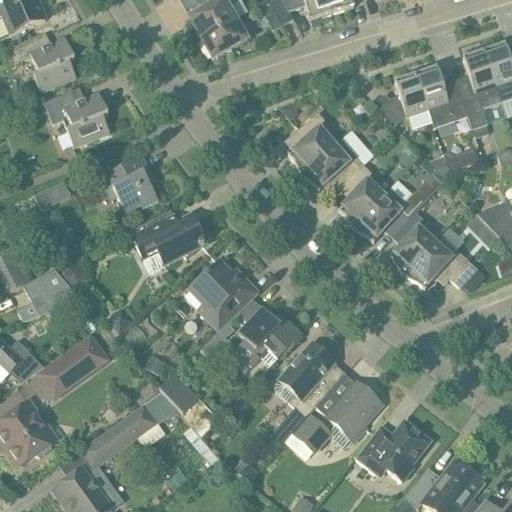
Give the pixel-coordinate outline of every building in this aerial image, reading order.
[(0,0),(0,19),(2,19),(10,38),(26,31),(44,23),(34,0),(0,0)] [(234,0),(201,0),(207,10),(188,21),(200,42),(235,22),(229,12),(237,4),(234,0)] [(272,34),(293,23),(279,0),(274,0),(258,9),(272,34)] [(279,0),(288,15),(305,10),(309,23),(331,17),(326,0),(279,0)] [(326,0),(331,17),(353,10),(350,0),(326,0)] [(235,22),(200,42),(212,63),(247,43),(235,22)] [(50,49),(45,37),(9,52),(15,67),(30,61),(37,77),(33,79),(40,96),(75,81),(69,65),(73,63),(64,42),(50,49)] [(500,106),(511,101),(511,70),(504,48),(483,55),(495,90),(500,106)] [(458,92),(463,107),(467,120),(472,133),(487,128),(482,112),(500,106),(495,90),(483,55),(462,62),(471,87),(458,92)] [(431,125),(433,132),(467,120),(463,107),(458,92),(445,96),(436,71),(415,78),(427,114),(431,125)] [(411,130),(414,131),(431,125),(427,114),(415,78),(394,85),(400,104),(389,108),(385,104),(375,114),(392,132),(402,122),(408,120),(411,130)] [(84,104),(79,91),(43,106),(52,128),(62,124),(73,151),(109,137),(102,121),(107,119),(99,98),(84,104)] [(298,175),(300,178),(341,143),(317,116),(297,133),(306,143),(289,158),(288,157),(287,157),(293,164),(298,175)] [(336,177),(345,187),(363,169),(341,143),(300,178),(303,181),(312,187),(319,194),(320,193),(319,192),(322,189),(336,177)] [(442,157),(443,159),(449,176),(479,165),(473,151),(453,159),(447,156),(442,157)] [(511,162),(509,154),(496,159),(500,168),(511,163),(511,162)] [(439,180),(449,176),(443,159),(430,164),(433,174),(435,176),(439,180)] [(148,174),(141,160),(100,183),(112,205),(117,202),(125,217),(140,209),(142,212),(157,203),(143,177),(148,174)] [(350,230),(353,232),(383,199),(367,185),(373,178),(363,169),(345,187),(355,197),(342,210),(340,213),(339,212),(338,213),(344,219),(350,230)] [(383,199),(353,232),(356,235),(366,239),(373,246),(374,245),(373,244),(388,227),(397,235),(415,216),(389,193),(383,199)] [(499,242),(511,236),(511,203),(476,218),(499,242)] [(143,262),(161,253),(168,266),(183,259),(185,262),(197,252),(205,248),(204,245),(209,240),(196,226),(195,227),(190,219),(169,230),(163,219),(171,216),(170,215),(129,236),(143,262)] [(415,216),(397,235),(406,243),(393,257),(391,260),(390,259),(389,260),(396,266),(401,276),(404,279),(434,246),(418,232),(424,225),(415,216)] [(450,227),(440,239),(455,252),(465,241),(450,227)] [(440,240),(434,246),(404,279),(407,282),(417,286),(424,293),(425,292),(424,291),(439,274),(459,293),(462,290),(476,274),(477,273),(440,240)] [(31,285),(14,253),(0,260),(0,282),(7,297),(31,285)] [(73,264),(61,275),(79,293),(90,282),(73,264)] [(240,287),(219,265),(205,279),(189,294),(203,309),(198,313),(218,335),(227,327),(251,303),(258,297),(243,281),(242,282),(244,284),(240,287)] [(80,303),(54,274),(22,290),(39,319),(58,312),(80,303)] [(476,274),(462,290),(470,297),(484,282),(476,274)] [(87,298),(81,303),(89,311),(94,306),(87,298)] [(132,326),(120,312),(106,324),(118,338),(132,326)] [(260,361),(270,370),(300,338),(279,317),(273,323),(262,313),(237,338),(243,344),(234,354),(251,370),(260,361)] [(227,327),(218,335),(224,341),(233,333),(227,327)] [(109,364),(90,338),(35,378),(53,404),(109,364)] [(10,352),(0,342),(0,368),(9,377),(29,357),(17,345),(10,352)] [(274,392),(275,396),(287,406),(305,422),(332,391),(322,381),(334,368),(310,347),(277,384),(275,386),(274,392)] [(144,371),(159,378),(162,370),(147,363),(144,371)] [(198,404),(173,378),(158,393),(160,395),(177,413),(182,418),(198,404)] [(360,390),(355,386),(354,385),(324,420),(334,429),(332,431),(333,443),(341,452),(349,444),(351,447),(364,432),(362,429),(371,419),(380,408),(378,406),(360,390)] [(160,395),(143,408),(157,427),(177,413),(160,395)] [(31,418),(24,407),(0,424),(0,438),(8,450),(7,451),(9,452),(7,456),(15,468),(19,467),(20,469),(35,459),(39,461),(50,452),(50,448),(52,446),(42,433),(45,431),(34,415),(31,418)] [(157,427),(143,408),(78,454),(92,474),(157,427)] [(332,438),(310,418),(292,438),(314,458),(332,438)] [(430,445),(403,425),(389,443),(376,433),(364,449),(354,463),(380,482),(386,474),(401,486),(413,471),(411,469),(430,445)] [(276,441),(283,447),(289,439),(283,434),(276,441)] [(257,475),(242,463),(232,474),(248,486),(255,479),(257,475)] [(462,511),(483,487),(454,464),(440,482),(427,472),(403,503),(415,511),(417,511),(421,507),(427,511),(462,511)] [(110,511),(82,472),(51,494),(62,511),(65,508),(67,511),(110,511)] [(294,511),(293,511),(310,511),(312,508),(298,502),(294,511)] [(511,511),(511,509),(509,507),(505,511),(496,511),(484,503),(477,511),(511,511)]
